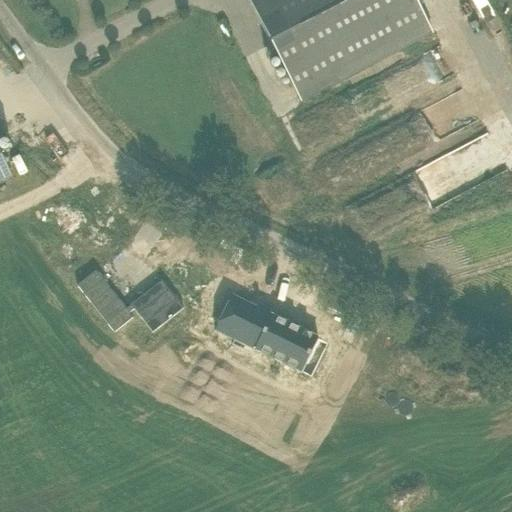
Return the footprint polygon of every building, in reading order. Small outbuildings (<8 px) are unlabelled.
[(432,31),(415,0),(247,0),(299,99),(432,31)] [(489,0),(466,0),(476,27),(496,20),(489,0)] [(0,182),(12,177),(0,152),(0,182)] [(375,229),(416,207),(401,180),(360,202),(375,229)] [(187,310),(166,279),(129,305),(102,267),(79,283),(115,334),(141,315),(154,333),(187,310)] [(232,295),(215,329),(301,372),(318,338),(232,295)]
